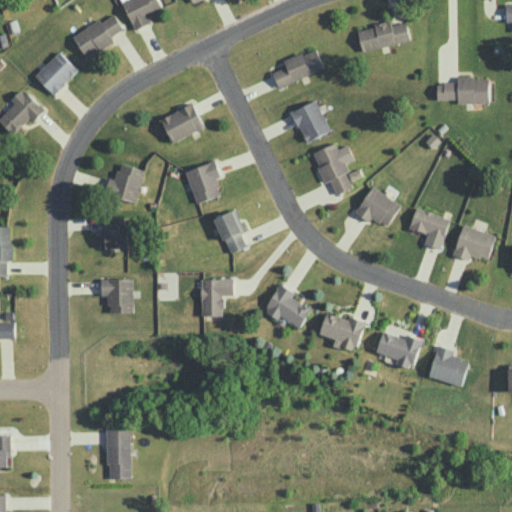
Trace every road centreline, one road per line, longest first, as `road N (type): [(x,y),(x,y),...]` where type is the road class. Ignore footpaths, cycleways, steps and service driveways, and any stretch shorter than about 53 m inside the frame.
road 1 (residential): [(313,0),(124,91),(72,154),(57,233),(60,511)]
road 2 (residential): [(213,47),(308,237),(363,274),(511,323)]
